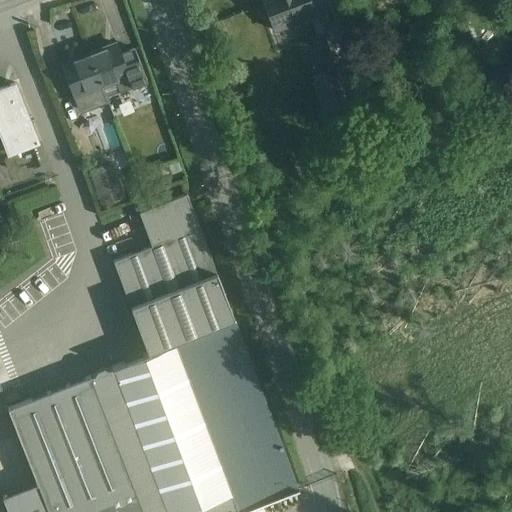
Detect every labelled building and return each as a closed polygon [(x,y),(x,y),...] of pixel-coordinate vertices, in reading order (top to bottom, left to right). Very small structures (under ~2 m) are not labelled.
[(262,0),(276,32),(319,14),(313,0),(262,0)] [(114,95),(151,81),(135,40),(98,55),(114,95)] [(114,95),(98,55),(66,67),(82,108),(114,95)] [(0,123),(9,148),(43,136),(20,75),(0,83),(0,123)] [(110,161),(91,167),(99,195),(118,189),(110,161)] [(146,367),(9,425),(45,511),(248,511),(304,489),(213,272),(122,310),(146,367)]
